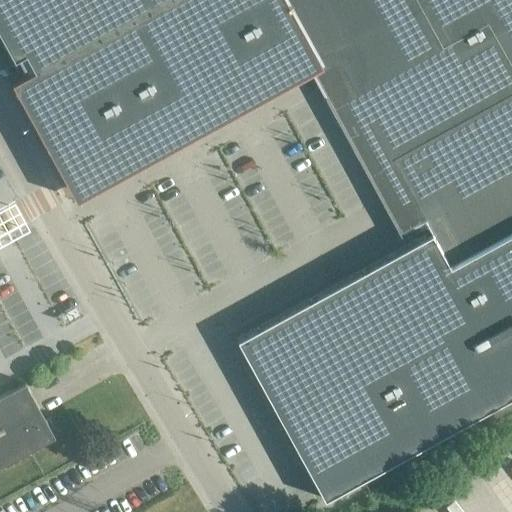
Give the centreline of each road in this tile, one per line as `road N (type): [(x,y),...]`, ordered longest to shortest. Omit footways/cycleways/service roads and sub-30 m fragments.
road 1 (unclassified): [(227,511),(0,123)]
road 2 (unknown): [(320,242),(370,209),(337,139),(311,96),(299,93),(247,117)]
road 3 (unknown): [(273,511),(276,483),(182,319)]
road 4 (unknown): [(172,421),(38,511)]
road 5 (unknown): [(182,319),(110,192)]
road 6 (unknown): [(247,117),(320,242)]
road 7 (unknown): [(182,153),(251,280)]
